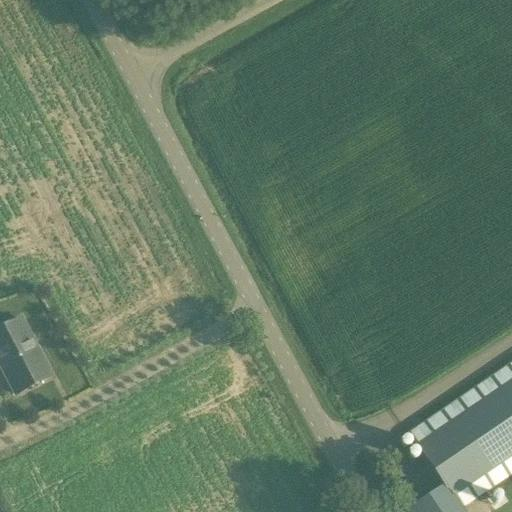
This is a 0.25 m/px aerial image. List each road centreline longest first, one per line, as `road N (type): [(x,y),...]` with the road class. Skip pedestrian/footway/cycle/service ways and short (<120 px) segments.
road 1 (unclassified): [(364,511),(129,75)]
road 2 (unclassified): [(129,75),(268,0)]
